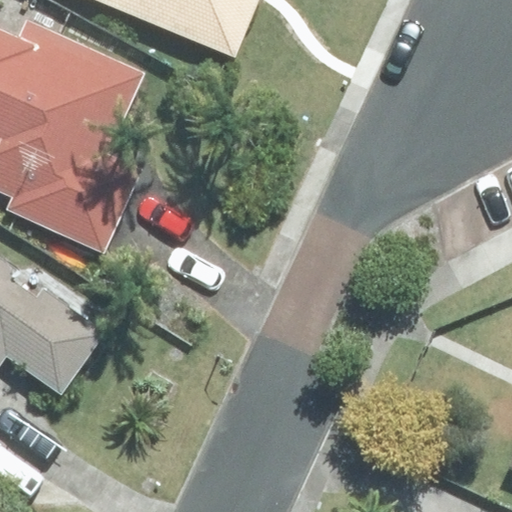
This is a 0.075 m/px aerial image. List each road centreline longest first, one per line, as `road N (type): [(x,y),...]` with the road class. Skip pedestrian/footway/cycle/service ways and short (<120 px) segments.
road 1 (residential): [(511,35),(338,241),(224,511)]
road 2 (unknown): [(325,462),(440,511)]
